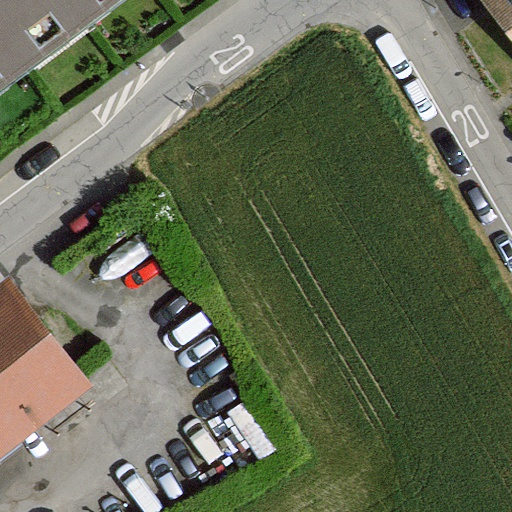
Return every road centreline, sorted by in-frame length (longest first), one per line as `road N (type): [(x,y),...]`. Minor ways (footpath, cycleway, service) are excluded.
road 1 (residential): [(387,0),(511,210)]
road 2 (residential): [(0,223),(188,73)]
road 3 (residential): [(188,73),(293,0)]
